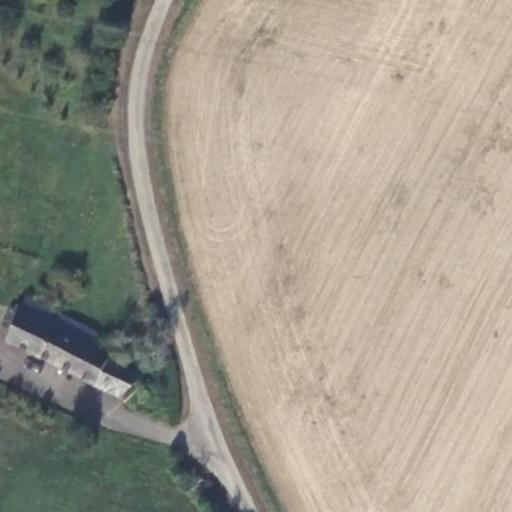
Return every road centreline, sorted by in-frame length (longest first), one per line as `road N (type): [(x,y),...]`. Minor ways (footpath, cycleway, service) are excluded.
road 1 (unclassified): [(245,511),(208,429),(143,197),(135,122),(144,57),(164,0)]
road 2 (unknown): [(222,460),(0,361)]
